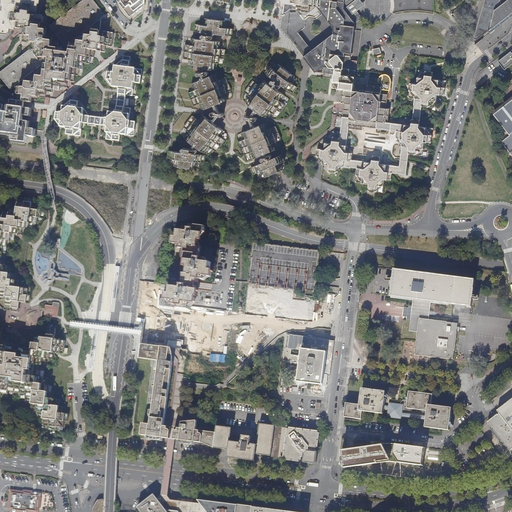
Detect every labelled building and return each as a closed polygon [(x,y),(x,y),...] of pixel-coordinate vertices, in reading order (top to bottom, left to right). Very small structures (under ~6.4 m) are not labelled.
[(16,27),(20,27),(20,26),(21,23),(18,22),(19,15),(22,16),(22,12),(30,13),(37,14),(38,4),(41,4),(41,0),(0,0),(4,1),(3,5),(6,6),(5,13),(3,12),(2,16),(0,16),(0,27),(0,32),(2,32),(2,34),(8,35),(9,33),(11,33),(11,29),(16,29),(16,27)] [(20,26),(20,27),(22,28),(21,34),(25,35),(24,41),(33,42),(33,49),(32,48),(30,49),(42,64),(15,86),(13,96),(21,97),(24,98),(24,101),(32,102),(32,98),(38,99),(39,96),(46,96),(47,90),(53,91),(54,88),(60,89),(61,85),(67,86),(68,79),(74,80),(75,74),(78,74),(79,68),(82,68),(83,62),(90,62),(91,50),(104,51),(105,45),(111,46),(113,33),(100,31),(102,18),(102,17),(105,15),(93,0),(84,0),(51,26),(50,25),(49,25),(45,24),(45,18),(43,17),(43,15),(42,15),(37,14),(30,13),(22,12),(22,16),(19,15),(18,22),(21,23),(20,26)] [(124,0),(119,4),(130,18),(145,6),(146,0),(124,0)] [(217,0),(218,3),(225,3),(225,0),(232,1),(231,0),(271,0),(283,14),(290,9),(296,10),(301,16),(310,12),(312,0),(217,0)] [(312,0),(310,12),(301,16),(296,10),(290,9),(283,14),(281,27),(301,53),(316,72),(323,66),(342,91),(352,93),(353,86),(355,77),(356,70),(358,61),(351,60),(352,50),(360,45),(361,37),(355,30),(355,24),(362,19),(357,12),(365,6),(360,0),(312,0)] [(390,0),(392,2),(391,12),(396,16),(409,13),(422,13),(433,14),(433,0),(390,0)] [(484,0),(479,17),(473,38),(472,38),(472,39),(472,40),(472,41),(473,41),(474,42),(475,45),(484,38),(490,34),(491,33),(490,33),(511,16),(511,0),(507,0),(499,7),(498,6),(501,4),(501,0),(484,0)] [(209,18),(206,18),(205,25),(196,24),(195,30),(207,32),(206,35),(205,34),(204,34),(203,34),(203,35),(202,35),(202,36),(202,37),(202,38),(203,38),(204,39),(203,40),(193,38),(192,44),(186,44),(185,55),(184,58),(190,59),(189,66),(194,67),(194,70),(201,71),(201,72),(199,72),(198,72),(198,73),(197,73),(197,74),(198,75),(199,76),(200,75),(201,75),(202,76),(203,78),(202,78),(202,80),(192,83),(195,91),(189,93),(195,106),(201,104),(203,109),(204,109),(214,105),(217,112),(215,111),(214,111),(213,111),(212,112),(212,113),(212,114),(213,115),(217,116),(214,119),(210,119),(202,114),(198,119),(193,115),(184,126),(189,131),(185,136),(195,144),(192,148),(187,148),(186,147),(185,147),(184,147),(183,148),(183,149),(183,150),(184,150),(185,150),(187,150),(187,152),(180,151),(178,151),(177,158),(180,158),(179,165),(200,168),(201,161),(205,162),(206,155),(194,153),(194,152),(195,152),(196,152),(197,152),(197,151),(198,151),(198,150),(197,149),(196,148),(195,149),(194,149),(194,148),(197,145),(209,155),(214,149),(216,151),(225,140),(220,136),(224,130),(214,122),(220,115),(221,115),(222,116),(223,116),(223,115),(224,115),(224,114),(224,113),(223,112),(222,112),(221,112),(220,112),(217,104),(229,99),(226,92),(231,90),(226,77),(220,79),(217,73),(205,77),(204,74),(206,74),(207,74),(208,74),(209,73),(209,72),(208,71),(207,70),(206,70),(205,71),(203,71),(204,67),(217,69),(218,62),(224,63),(226,49),(220,48),(221,41),(216,41),(217,33),(233,35),(234,29),(225,28),(226,20),(209,18)] [(30,49),(0,72),(0,73),(11,88),(15,86),(42,64),(30,49)] [(510,51),(498,61),(504,69),(511,63),(511,53),(510,51)] [(107,130),(112,137),(120,138),(121,132),(127,133),(134,127),(135,121),(129,120),(130,114),(124,106),(126,93),(133,88),(134,81),(140,82),(141,76),(135,68),(129,68),(129,61),(123,60),(115,66),(114,73),(108,72),(107,78),(112,85),(120,86),(117,112),(110,111),(102,117),(102,123),(108,124),(107,130)] [(251,105),(256,109),(258,111),(266,116),(270,111),(277,116),(286,105),(284,103),(288,98),(275,88),(277,85),(278,86),(278,87),(279,87),(280,87),(281,86),(281,85),(280,84),(279,84),(277,82),(278,81),(293,92),(297,86),(291,82),(296,76),(282,66),(278,72),(275,70),(271,75),(276,79),(275,80),(274,80),(273,80),(272,80),(272,81),(272,82),(273,83),(274,83),(275,84),(273,86),(268,82),(264,87),(259,84),(251,96),(255,99),(255,100),(251,105)] [(391,125),(388,125),(387,125),(376,124),(376,131),(387,132),(390,132),(397,133),(396,140),(402,141),(401,148),(400,160),(407,161),(407,156),(422,158),(424,144),(430,145),(432,131),(418,129),(419,123),(421,110),(421,108),(426,109),(429,109),(435,110),(436,96),(443,97),(445,83),(431,81),(432,74),(418,73),(416,86),(410,86),(408,100),(414,100),(413,107),(414,107),(414,109),(412,121),(411,121),(405,120),(404,127),(391,125)] [(344,106),(342,119),(349,120),(349,127),(348,131),(361,132),(362,129),(376,131),(376,124),(387,125),(389,111),(386,111),(387,100),(387,97),(380,96),(381,86),(368,84),(367,87),(353,86),(352,93),(342,91),(340,105),(344,106)] [(68,125),(68,132),(74,133),(82,127),(83,120),(98,122),(98,116),(89,115),(84,108),(77,107),(78,100),(72,100),(65,105),(64,112),(57,111),(57,117),(62,125),(68,125)] [(24,105),(25,103),(11,101),(10,104),(10,107),(8,107),(7,114),(3,114),(4,107),(0,106),(0,127),(1,128),(0,133),(0,134),(13,136),(12,143),(26,144),(27,137),(33,138),(34,131),(28,130),(29,124),(24,123),(25,117),(30,117),(31,110),(24,109),(24,105)] [(511,101),(493,116),(504,131),(509,137),(501,143),(511,157),(511,101)] [(265,154),(266,153),(279,148),(276,141),(281,139),(276,126),(270,128),(268,122),(256,127),(253,120),(253,119),(255,120),(256,120),(257,120),(257,119),(258,119),(258,118),(257,118),(257,117),(256,117),(254,116),(256,112),(258,111),(256,109),(251,115),(250,115),(249,115),(248,115),(247,115),(247,116),(247,117),(248,117),(249,117),(250,118),(254,127),(248,130),(250,136),(238,141),(244,155),(244,154),(249,152),(250,153),(252,159),(265,154)] [(379,159),(372,158),(372,165),(365,164),(353,163),(351,162),(352,156),(351,156),(345,155),(346,148),(347,134),(348,131),(349,127),(349,120),(342,119),(340,131),(340,133),(339,140),(333,139),(332,146),(324,152),(317,151),(316,158),(323,159),(322,166),(329,167),(328,174),(335,175),(339,172),(343,169),(350,170),(350,169),(351,170),(352,170),(357,170),(355,184),(369,186),(369,187),(368,193),(382,195),(383,188),(384,181),(391,182),(391,177),(391,175),(393,175),(405,177),(407,163),(400,162),(399,169),(378,166),(379,159)] [(267,156),(266,153),(265,154),(266,156),(264,157),(263,157),(262,158),(262,159),(263,160),(264,161),(266,159),(266,161),(251,167),(254,174),(258,172),(260,179),(287,168),(284,161),(288,159),(285,153),(271,159),(270,158),(271,157),(272,157),(272,156),(272,155),(271,154),(270,154),(269,155),(269,156),(267,156)] [(0,291),(1,292),(0,299),(5,300),(6,298),(7,298),(6,307),(7,307),(7,306),(9,306),(9,307),(11,308),(12,307),(13,307),(12,312),(13,312),(13,310),(17,311),(17,312),(18,312),(20,302),(30,303),(31,297),(27,296),(27,294),(28,294),(29,289),(22,288),(22,282),(23,283),(23,282),(16,281),(16,279),(17,279),(17,277),(16,277),(17,275),(18,274),(10,273),(11,268),(11,267),(4,266),(5,260),(6,260),(6,259),(5,258),(6,253),(7,253),(7,252),(6,252),(6,250),(7,250),(7,249),(6,248),(7,246),(8,247),(8,245),(7,245),(8,240),(14,240),(14,237),(8,236),(9,233),(11,234),(22,235),(23,234),(22,234),(22,230),(21,230),(21,228),(30,230),(30,228),(29,227),(30,223),(37,224),(38,218),(37,218),(37,217),(41,218),(42,216),(41,216),(41,212),(42,212),(42,211),(31,210),(32,201),(26,199),(26,203),(19,202),(18,205),(12,204),(11,211),(5,210),(5,213),(0,212),(0,291)] [(178,308),(190,310),(191,303),(194,303),(195,296),(197,296),(198,289),(194,289),(195,282),(198,282),(199,279),(205,280),(205,276),(211,277),(212,270),(210,269),(211,263),(206,262),(206,258),(200,257),(201,247),(198,247),(199,240),(201,240),(202,234),(205,234),(205,229),(189,226),(188,231),(187,231),(183,231),(182,235),(177,235),(177,237),(176,237),(176,236),(174,238),(174,239),(174,243),(175,243),(170,286),(169,286),(169,293),(168,293),(167,300),(172,301),(172,304),(179,305),(178,308)] [(249,281),(314,289),(315,281),(316,277),(319,252),(254,245),(249,281)] [(49,270),(50,257),(43,257),(43,254),(39,254),(38,269),(39,269),(39,270),(49,270)] [(413,299),(431,302),(471,307),(475,279),(394,269),(391,297),(413,299)] [(409,305),(408,308),(408,312),(407,317),(407,319),(410,319),(409,331),(418,332),(415,355),(447,359),(447,358),(453,359),(457,330),(458,323),(447,322),(447,321),(429,319),(431,302),(413,299),(412,306),(409,305)] [(64,353),(64,347),(65,340),(55,339),(57,325),(50,324),(50,325),(49,335),(43,335),(43,334),(42,334),(41,344),(35,343),(36,337),(35,336),(34,343),(29,343),(29,342),(28,342),(27,345),(22,345),(22,344),(21,343),(21,348),(13,347),(14,340),(10,339),(10,340),(8,340),(8,337),(8,336),(7,337),(3,336),(2,335),(3,325),(0,325),(0,358),(3,359),(2,365),(0,365),(0,399),(1,396),(4,396),(4,395),(6,395),(6,396),(7,396),(8,389),(15,390),(15,391),(21,392),(21,395),(22,395),(22,394),(27,395),(26,403),(27,403),(27,399),(37,400),(37,403),(32,403),(32,404),(33,404),(32,410),(33,410),(33,409),(39,410),(38,418),(42,418),(43,417),(45,417),(44,424),(50,425),(50,429),(51,429),(51,428),(56,429),(55,430),(56,430),(57,426),(64,427),(64,426),(63,426),(64,424),(65,424),(65,420),(68,421),(68,420),(68,415),(69,415),(69,414),(65,414),(66,407),(59,407),(60,401),(61,400),(53,399),(54,392),(48,392),(49,391),(48,391),(48,386),(49,386),(49,385),(46,385),(47,381),(46,381),(46,379),(47,379),(47,378),(39,377),(40,371),(39,371),(39,369),(40,369),(40,368),(39,368),(39,365),(41,365),(41,364),(45,364),(45,363),(45,358),(53,359),(53,358),(52,358),(52,356),(53,356),(53,354),(52,354),(52,352),(54,352),(54,346),(60,346),(59,353),(64,353)] [(330,376),(335,341),(320,339),(287,334),(283,361),(300,363),(298,381),(322,384),(323,375),(330,376)] [(169,347),(161,346),(154,345),(141,343),(139,356),(139,357),(152,358),(159,359),(151,423),(143,422),(142,434),(148,435),(148,438),(163,440),(163,437),(164,437),(165,426),(172,367),(171,367),(172,362),(170,362),(171,355),(169,354),(169,351),(168,351),(169,347)] [(172,367),(174,368),(174,363),(178,364),(180,350),(179,350),(179,348),(175,348),(175,349),(173,349),(172,362),(172,367)] [(383,413),(384,408),(384,406),(386,391),(362,388),(360,405),(359,410),(362,411),(383,413)] [(407,408),(427,411),(431,411),(432,405),(433,394),(409,391),(407,408)] [(511,399),(497,410),(500,414),(498,415),(498,414),(488,422),(492,428),(490,429),(499,441),(501,440),(510,451),(511,449),(511,399)] [(359,410),(360,405),(347,403),(346,403),(344,416),(362,419),(362,411),(359,410)] [(389,403),(389,406),(388,409),(388,416),(401,418),(401,416),(401,413),(402,405),(396,404),(389,403)] [(431,411),(427,411),(427,416),(426,419),(425,427),(449,430),(452,408),(432,405),(431,411)] [(183,428),(182,428),(181,440),(180,443),(196,445),(196,442),(215,444),(216,433),(197,430),(198,421),(184,422),(183,428)] [(271,457),(278,458),(299,461),(300,460),(302,460),(303,461),(315,463),(316,451),(312,450),(313,449),(313,448),(313,446),(317,447),(318,432),(282,428),(275,427),(275,426),(259,424),(258,431),(217,426),(216,433),(215,444),(215,447),(229,450),(229,453),(228,456),(254,459),(255,453),(264,454),(271,455),(271,457)] [(172,427),(165,426),(164,437),(171,438),(172,427)] [(414,479),(446,476),(445,466),(446,459),(443,459),(440,459),(437,458),(434,459),(431,457),(428,458),(426,457),(423,457),(420,456),(420,454),(420,452),(413,451),(414,446),(412,446),(361,439),(342,437),(340,456),(340,459),(340,461),(341,463),(342,464),(344,467),(346,469),(349,470),(374,473),(414,479)] [(4,503),(4,507),(12,508),(12,510),(27,511),(27,510),(37,511),(39,509),(39,508),(41,508),(42,497),(36,496),(36,495),(34,493),(33,493),(33,490),(23,489),(22,493),(11,492),(10,500),(8,500),(4,503)] [(237,511),(238,505),(219,503),(199,500),(202,504),(171,500),(168,496),(164,495),(154,494),(137,507),(141,511),(237,511)]
